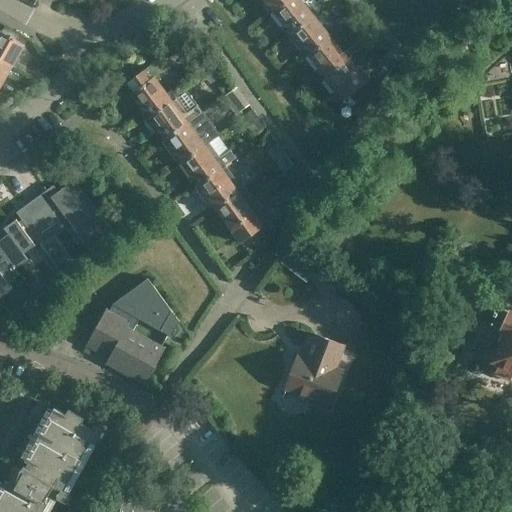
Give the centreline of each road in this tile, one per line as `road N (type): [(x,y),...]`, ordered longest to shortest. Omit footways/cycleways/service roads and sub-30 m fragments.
road 1 (residential): [(158,412),(0,346)]
road 2 (residential): [(0,135),(64,80),(76,39)]
road 3 (residential): [(158,412),(227,312)]
